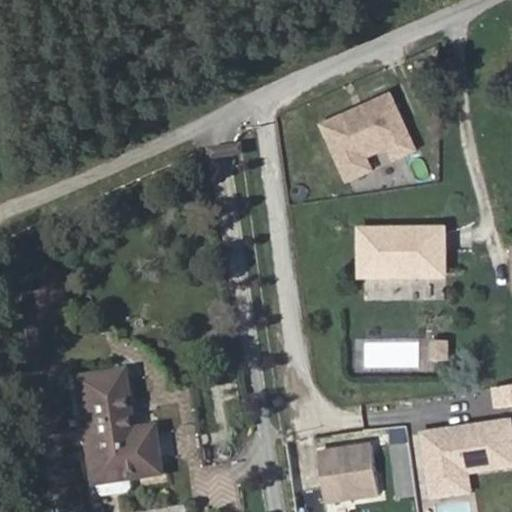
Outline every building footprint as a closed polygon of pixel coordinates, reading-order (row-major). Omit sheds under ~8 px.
[(401,90),(323,120),(346,182),(425,153),(401,90)] [(447,231),(365,232),(365,276),(448,275),(447,231)] [(61,289),(36,293),(40,317),(64,314),(61,289)] [(219,332),(210,331),(203,336),(201,345),(206,353),(215,354),(223,349),(224,340),(219,332)] [(436,339),(436,361),(457,360),(457,338),(436,339)] [(73,378),(89,483),(155,473),(150,438),(129,441),(127,432),(119,372),(73,378)] [(200,424),(175,424),(175,461),(200,461),(200,424)] [(150,438),(149,429),(127,432),(129,441),(150,438)]
